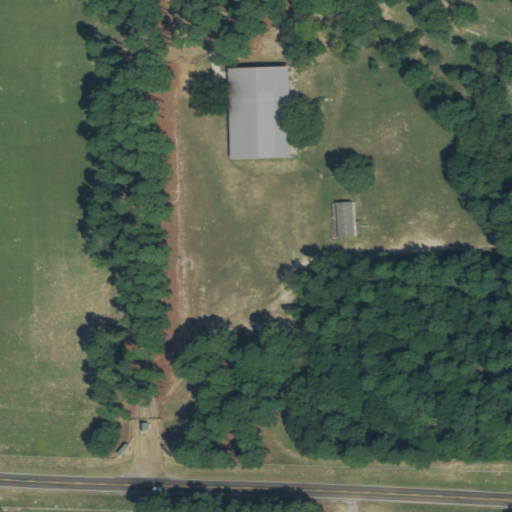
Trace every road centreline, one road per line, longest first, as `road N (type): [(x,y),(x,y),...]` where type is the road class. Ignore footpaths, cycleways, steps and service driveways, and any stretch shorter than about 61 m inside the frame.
road 1 (secondary): [(0,475),(511,492)]
road 2 (residential): [(144,483),(141,0)]
road 3 (residential): [(142,59),(252,0)]
